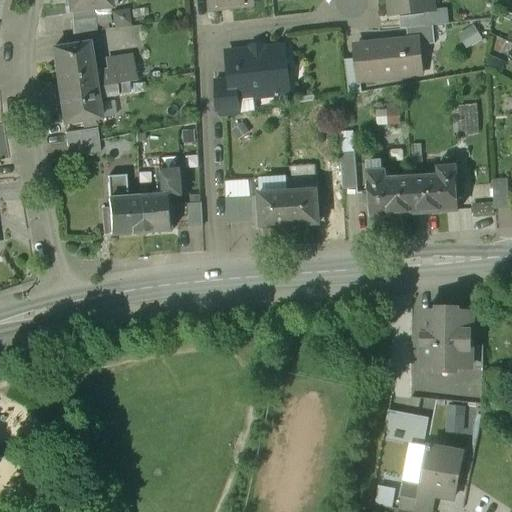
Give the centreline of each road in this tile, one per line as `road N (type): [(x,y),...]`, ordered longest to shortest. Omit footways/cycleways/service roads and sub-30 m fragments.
road 1 (residential): [(217,279),(206,102),(212,38),(368,0)]
road 2 (residential): [(70,304),(35,136),(27,21),(34,0)]
road 3 (secondary): [(511,256),(217,279)]
road 4 (secondary): [(217,279),(70,304)]
